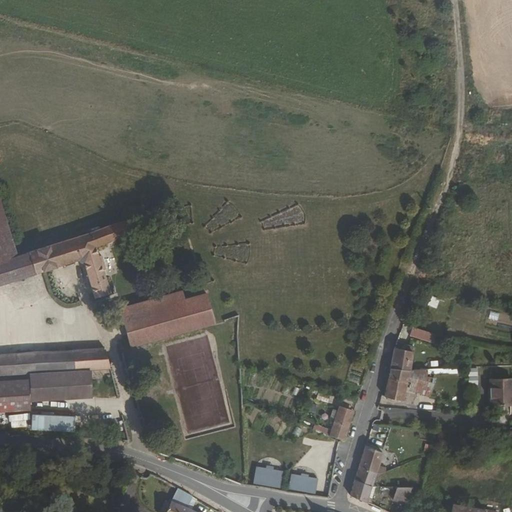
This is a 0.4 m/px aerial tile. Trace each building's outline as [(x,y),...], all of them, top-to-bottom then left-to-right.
[(494,136),(473,132),(472,142),(492,146),(494,136)] [(0,271),(13,267),(0,232),(0,271)] [(90,251),(128,238),(127,234),(89,245),(90,251)] [(90,251),(89,245),(53,256),(57,266),(71,262),(78,263),(89,300),(104,296),(97,273),(102,272),(98,259),(93,261),(90,251)] [(0,285),(57,266),(53,256),(13,267),(0,271),(0,285)] [(202,288),(117,311),(128,351),(210,329),(213,327),(202,288)] [(428,296),(427,307),(437,308),(438,297),(428,296)] [(427,347),(431,339),(409,329),(405,337),(427,347)] [(0,377),(22,375),(66,372),(83,370),(105,369),(99,349),(0,356),(0,377)] [(402,350),(393,349),(389,366),(406,367),(409,350),(407,350),(402,350)] [(406,367),(389,366),(386,377),(403,379),(406,367)] [(441,396),(445,371),(406,367),(403,379),(401,391),(422,393),(439,396),(441,396)] [(66,381),(84,381),(83,370),(66,372),(66,381)] [(85,389),(84,381),(66,381),(66,372),(22,375),(22,382),(23,394),(85,389)] [(506,374),(485,374),(485,401),(506,402),(506,374)] [(401,391),(403,379),(386,377),(381,395),(400,400),(401,391)] [(0,413),(25,411),(23,394),(22,382),(0,383),(0,413)] [(418,407),(434,411),(439,396),(422,393),(418,407)] [(348,412),(331,408),(324,436),(336,439),(341,440),(348,412)] [(379,451),(362,445),(356,465),(375,469),(379,451)] [(370,486),(375,469),(356,465),(352,479),(370,486)] [(252,485),(280,488),(282,468),(254,466),(252,485)] [(314,495),(318,479),(290,472),(287,489),(314,495)] [(352,479),(348,494),(369,504),(371,500),(367,498),(370,486),(352,479)] [(405,487),(387,485),(385,502),(402,502),(405,487)] [(186,511),(184,510),(189,501),(173,491),(161,511),(186,511)] [(483,511),(450,502),(446,511),(483,511)]
